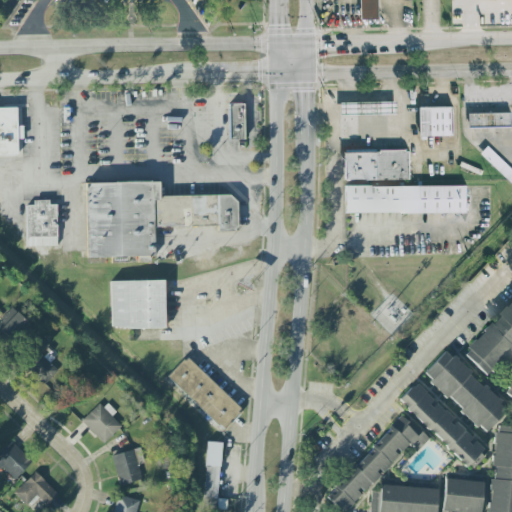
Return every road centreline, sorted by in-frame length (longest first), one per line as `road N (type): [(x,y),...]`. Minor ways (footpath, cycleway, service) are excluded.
road 1 (secondary): [(279,74),(276,251),(255,511)]
road 2 (secondary): [(280,511),(307,150)]
road 3 (secondary): [(279,46),(0,49)]
road 4 (secondary): [(304,74),(511,68)]
road 5 (secondary): [(0,81),(195,77)]
road 6 (residential): [(0,385),(81,462),(89,487)]
road 7 (secondary): [(511,42),(378,46)]
